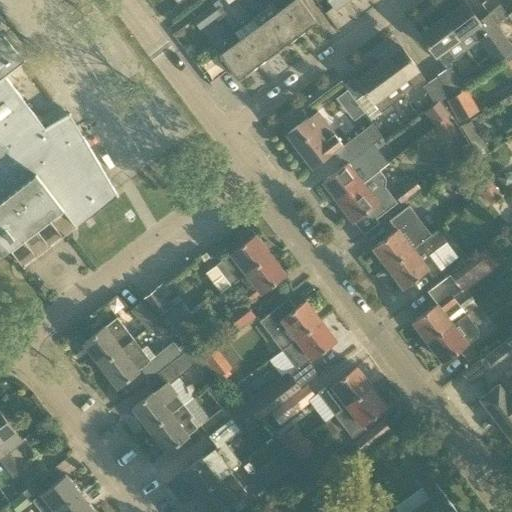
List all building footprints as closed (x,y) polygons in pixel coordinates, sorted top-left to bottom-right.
[(252,18),(258,26),(276,51),(296,36),(277,11),(272,5),(277,1),(275,0),(262,0),(268,7),(252,18)] [(296,36),(316,22),(299,0),(292,0),(277,11),(296,36)] [(511,51),(511,46),(500,30),(496,24),(488,13),(478,20),(465,2),(442,19),(465,49),(478,40),(496,63),(511,51)] [(213,15),(221,25),(229,19),(221,7),(216,10),(212,5),(197,15),(203,23),(213,15)] [(507,15),(500,5),(488,13),(496,24),(507,15)] [(496,24),(500,30),(511,46),(511,11),(507,15),(496,24)] [(229,19),(221,25),(229,36),(238,30),(229,19)] [(454,57),(465,49),(442,19),(420,35),(434,55),(436,54),(444,65),(454,57)] [(276,51),(258,26),(238,40),(257,65),(276,51)] [(0,257),(8,251),(62,211),(76,229),(119,196),(116,191),(70,112),(45,127),(31,108),(7,77),(26,62),(0,28),(0,257)] [(238,40),(235,43),(218,55),(237,80),(257,65),(238,40)] [(402,48),(379,65),(394,85),(407,76),(415,87),(425,80),(414,64),(402,48)] [(379,65),(357,82),(365,93),(380,113),(381,112),(384,116),(393,109),(390,105),(391,105),(388,100),(383,94),(394,85),(379,65)] [(436,77),(449,94),(462,85),(450,67),(436,77)] [(436,77),(422,86),(434,104),(449,94),(436,77)] [(347,90),(335,98),(341,106),(353,98),(347,90)] [(478,110),(467,90),(446,101),(457,122),(478,110)] [(425,116),(434,128),(446,118),(437,107),(425,116)] [(312,168),(327,156),(342,145),(329,127),(317,112),(308,119),(307,118),(286,134),(312,168)] [(446,118),(434,128),(442,138),(454,129),(446,118)] [(362,151),(357,155),(347,162),(338,169),(322,181),(337,202),(377,171),(362,151)] [(379,170),(377,171),(337,202),(353,222),(369,210),(375,217),(396,202),(384,187),(386,180),(379,170)] [(472,183),(481,195),(482,194),(493,185),(484,174),(472,183)] [(420,188),(412,178),(393,193),(401,203),(420,188)] [(493,185),(482,194),(481,195),(487,202),(489,205),(501,196),(493,185)] [(430,235),(408,205),(389,220),(396,229),(372,247),(388,268),(414,247),(430,235)] [(388,268),(403,288),(427,270),(432,276),(445,266),(433,251),(446,242),(437,230),(430,235),(414,247),(388,268)] [(245,274),(270,255),(254,235),(220,261),(215,265),(229,285),(245,274)] [(463,292),(497,266),(484,250),(450,276),(463,292)] [(285,275),(270,255),(245,274),(254,286),(245,293),(250,301),(260,294),(285,275)] [(168,308),(167,306),(155,290),(143,298),(156,317),(168,308)] [(412,322),(427,342),(465,313),(452,297),(450,299),(447,295),(412,322)] [(172,331),(206,304),(200,296),(186,307),(181,301),(160,316),(172,331)] [(305,301),(295,308),(288,299),(259,321),(281,350),(295,340),(320,321),(305,301)] [(156,318),(140,301),(130,310),(146,327),(156,318)] [(254,317),(244,302),(227,315),(238,329),(254,317)] [(452,323),(427,342),(443,363),(459,351),(468,344),(477,337),(478,330),(465,313),(452,323)] [(83,343),(100,365),(133,339),(116,318),(104,327),(83,343)] [(295,340),(281,350),(271,358),(283,374),(243,404),(246,407),(257,418),(258,419),(304,385),(294,373),(336,341),(320,321),(295,340)] [(511,334),(477,361),(461,373),(469,384),(485,372),(511,350),(511,334)] [(141,350),(133,339),(100,365),(117,387),(138,371),(140,369),(148,379),(160,370),(189,348),(179,337),(162,350),(154,356),(146,346),(141,350)] [(160,370),(170,383),(200,360),(189,348),(160,370)] [(231,367),(216,348),(205,357),(219,376),(231,367)] [(317,392),(334,415),(371,387),(355,367),(330,386),(329,383),(317,392)] [(132,407),(149,429),(182,404),(172,391),(169,394),(162,385),(148,395),(132,407)] [(498,385),(480,398),(511,440),(511,391),(506,395),(498,385)] [(315,398),(307,387),(271,414),(279,425),(315,398)] [(386,407),(371,387),(334,415),(352,438),(365,429),(363,425),(386,407)] [(149,429),(166,452),(187,436),(187,435),(196,428),(195,428),(199,425),(208,436),(228,421),(246,407),(243,404),(236,397),(208,418),(192,398),(182,404),(149,429)] [(0,450),(3,454),(0,456),(0,462),(5,469),(15,461),(22,471),(17,475),(28,488),(49,471),(38,458),(30,465),(16,448),(24,442),(0,411),(0,450)] [(224,441),(236,432),(228,421),(208,436),(216,446),(216,447),(224,441)] [(362,452),(390,429),(383,421),(355,444),(362,452)] [(280,443),(289,451),(304,439),(295,428),(282,437),(285,440),(280,443)] [(345,469),(353,479),(400,441),(392,431),(345,469)] [(304,439),(289,451),(303,465),(316,455),(304,439)] [(203,456),(182,472),(199,494),(228,471),(240,462),(224,441),(216,447),(216,446),(213,448),(203,456)] [(15,461),(5,469),(13,478),(17,475),(22,471),(15,461)] [(261,500),(265,497),(294,475),(284,462),(251,487),(261,500)] [(228,471),(199,494),(212,511),(221,511),(237,500),(237,499),(245,493),(237,482),(237,483),(228,471)] [(56,511),(80,494),(65,475),(32,501),(40,511),(56,511)] [(430,477),(419,484),(429,499),(410,511),(456,511),(441,490),(440,491),(430,477)] [(16,511),(20,511),(31,504),(22,493),(9,503),(16,511)] [(93,511),(80,494),(56,511),(93,511)]
